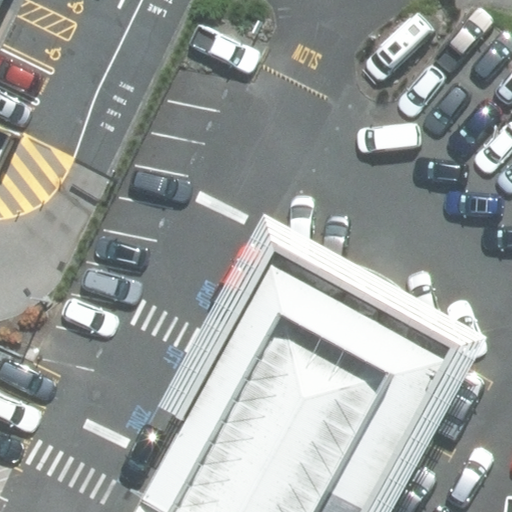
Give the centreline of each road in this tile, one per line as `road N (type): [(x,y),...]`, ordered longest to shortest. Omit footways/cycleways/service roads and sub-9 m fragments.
road 1 (unknown): [(244,135),(37,511)]
road 2 (unknown): [(244,135),(511,305)]
road 3 (unknown): [(300,0),(244,135)]
